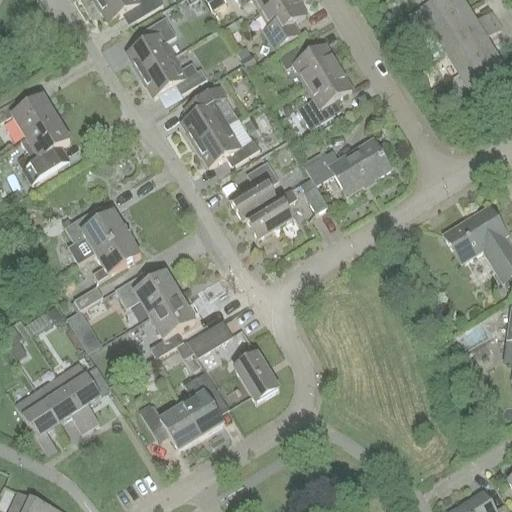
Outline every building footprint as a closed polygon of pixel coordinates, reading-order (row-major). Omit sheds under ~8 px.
[(103,0),(96,4),(109,27),(131,14),(137,24),(163,9),(157,0),(153,0),(152,1),(151,0),(103,0)] [(211,14),(225,5),(222,0),(209,0),(204,3),(211,14)] [(262,16),(288,0),(236,0),(242,10),(254,3),(262,16)] [(294,0),(288,0),(262,16),(271,30),(263,35),(274,53),(300,38),(293,27),(306,20),(294,0)] [(433,34),(467,13),(459,0),(439,0),(432,4),(419,12),(433,34)] [(446,55),(497,24),(491,16),(475,26),(467,13),(433,34),(446,55)] [(141,80),(171,62),(163,48),(176,41),(165,22),(143,35),(149,45),(127,58),(141,80)] [(459,77),(493,56),(486,43),(502,33),(497,24),(446,55),(459,77)] [(307,91),(338,73),(325,50),(308,61),(301,50),(280,63),(287,74),(294,69),(307,91)] [(493,56),(459,77),(472,99),(507,78),(493,56)] [(171,62),(141,80),(154,102),(176,89),(182,99),(207,84),(201,74),(198,76),(193,68),(179,75),(171,62)] [(338,73),(307,91),(315,103),(297,113),(310,134),(341,116),(334,105),(351,95),(338,73)] [(225,102),(219,91),(183,113),(189,123),(182,128),(196,150),(226,131),(213,109),(225,102)] [(26,142),(56,123),(43,101),(21,115),(15,105),(0,114),(0,127),(0,128),(12,121),(26,142)] [(56,123),(26,142),(34,156),(17,166),(32,189),(57,173),(48,159),(70,146),(56,123)] [(226,131),(196,150),(209,172),(226,161),(232,171),(260,154),(253,144),(240,153),(226,131)] [(372,145),(339,165),(332,169),(326,159),(305,172),(311,183),(316,191),(335,180),(347,201),(390,174),(372,145)] [(246,223),(275,203),(269,192),(279,186),(267,167),(247,179),(253,190),(229,204),(242,225),(246,223)] [(316,191),(311,183),(300,189),(305,197),(304,198),(316,219),(328,212),(316,191)] [(275,203),(246,223),(258,243),(292,222),(285,211),(298,203),(296,200),(299,198),(295,192),(279,202),(279,201),(275,203)] [(511,282),(511,253),(505,242),(507,240),(489,212),(443,240),(461,269),(483,256),(503,288),(511,282)] [(94,215),(65,233),(74,248),(67,253),(77,269),(95,259),(127,239),(114,217),(100,225),(94,215)] [(127,239),(95,259),(103,272),(93,279),(98,286),(108,280),(108,281),(141,261),(127,239)] [(149,321),(180,302),(165,278),(143,292),(137,282),(115,295),(127,314),(140,306),(149,321)] [(81,316),(92,309),(103,302),(96,292),(74,306),(80,315),(81,316)] [(180,302),(149,321),(163,345),(150,353),(156,363),(178,350),(172,340),(194,326),(180,302)] [(80,315),(66,324),(78,343),(92,334),(81,316),(80,315)] [(188,347),(198,363),(233,342),(223,325),(188,347)] [(256,408),(279,394),(257,359),(250,348),(239,355),(245,366),(234,373),(256,408)] [(148,367),(143,358),(131,365),(136,374),(148,367)] [(58,382),(90,432),(99,426),(88,410),(101,402),(79,368),(58,382)] [(96,371),(86,378),(101,401),(111,395),(96,371)] [(182,412),(201,442),(223,429),(210,408),(221,401),(206,377),(184,390),(193,405),(182,412)] [(82,438),(90,432),(58,382),(37,396),(59,430),(71,421),(82,438)] [(46,438),(59,430),(37,396),(15,410),(48,460),(57,454),(46,438)] [(201,442),(182,412),(160,425),(151,410),(140,417),(155,441),(166,435),(179,456),(201,442)] [(10,511),(51,511),(18,496),(10,511)] [(499,511),(493,511),(484,498),(461,511),(506,511),(505,508),(499,511)]
